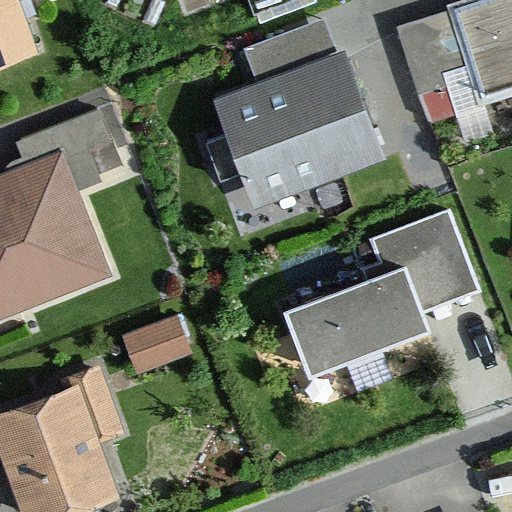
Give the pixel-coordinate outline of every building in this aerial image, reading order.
[(18,0),(0,0),(0,67),(39,54),(18,0)] [(245,0),(252,15),(289,0),(245,0)] [(511,0),(457,0),(398,19),(429,117),(458,108),(447,76),(471,68),(477,85),(511,73),(511,0)] [(257,88),(214,104),(256,211),(383,162),(326,19),(242,52),(257,88)] [(62,157),(0,180),(0,317),(108,277),(62,157)] [(383,273),(291,311),(319,379),(438,331),(432,317),(481,297),(447,213),(371,244),(383,273)] [(177,316),(121,337),(136,379),(193,357),(177,316)] [(99,376),(0,413),(0,449),(23,511),(93,511),(124,501),(102,443),(122,435),(99,376)]
